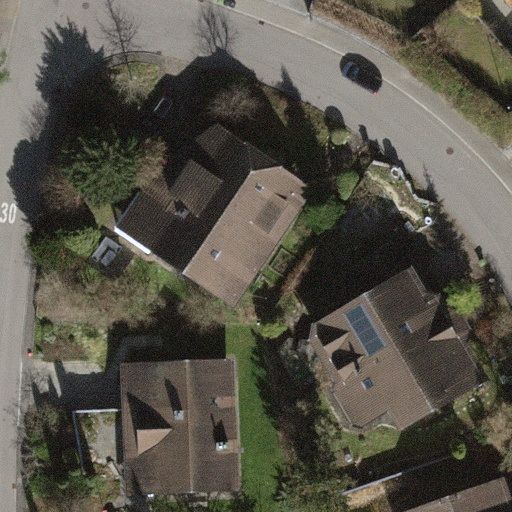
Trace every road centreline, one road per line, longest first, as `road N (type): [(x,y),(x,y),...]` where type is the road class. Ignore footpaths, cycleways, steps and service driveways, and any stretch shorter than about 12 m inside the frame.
road 1 (residential): [(125,0),(348,85),(495,224),(511,253)]
road 2 (residential): [(0,292),(15,157),(57,0)]
